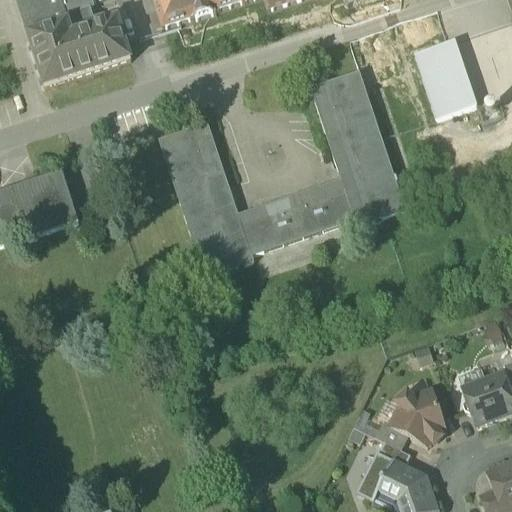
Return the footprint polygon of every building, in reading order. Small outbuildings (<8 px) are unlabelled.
[(15,0),(45,93),(131,65),(118,24),(97,31),(86,0),(15,0)] [(151,0),(163,34),(192,25),(193,27),(217,19),(216,17),(264,2),(268,17),(315,2),(316,3),(326,0),(151,0)] [(414,60),(436,125),(477,112),(455,46),(414,60)] [(159,145),(205,283),(254,267),(252,261),(355,226),(357,232),(406,216),(360,78),(311,94),(341,186),(238,220),(208,129),(159,145)] [(0,253),(78,228),(62,177),(36,185),(38,191),(0,203),(0,253)] [(496,325),(486,329),(487,333),(483,335),(487,345),(492,343),(493,347),(503,343),(496,325)] [(429,352),(414,357),(419,371),(433,367),(429,352)] [(511,392),(511,366),(503,370),(511,392)] [(458,382),(463,393),(486,385),(482,373),(458,382)] [(472,419),(477,431),(511,417),(511,405),(502,379),(486,385),(463,393),(467,406),(466,406),(463,411),(465,417),(470,420),(472,419)] [(427,452),(432,448),(434,451),(443,442),(441,440),(446,436),(445,436),(432,396),(411,403),(413,408),(405,415),(400,412),(391,429),(390,431),(409,442),(427,452)] [(391,429),(400,412),(386,404),(377,421),(385,426),(391,429)] [(363,413),(354,432),(366,438),(376,443),(380,435),(365,427),(371,417),(363,413)] [(376,443),(384,447),(401,456),(409,442),(390,431),(391,429),(385,426),(380,435),(376,443)] [(348,443),(360,449),(366,438),(354,432),(348,443)] [(411,460),(401,456),(384,447),(379,458),(405,471),(411,460)] [(399,511),(437,511),(430,490),(425,491),(424,488),(421,485),(418,483),(421,479),(405,471),(379,458),(377,457),(356,498),(374,507),(374,506),(379,498),(398,508),(399,511)] [(511,511),(511,469),(489,479),(495,496),(501,511),(511,511)] [(481,501),(485,511),(501,511),(495,496),(481,501)] [(379,498),(374,506),(385,511),(399,511),(398,508),(379,498)]
